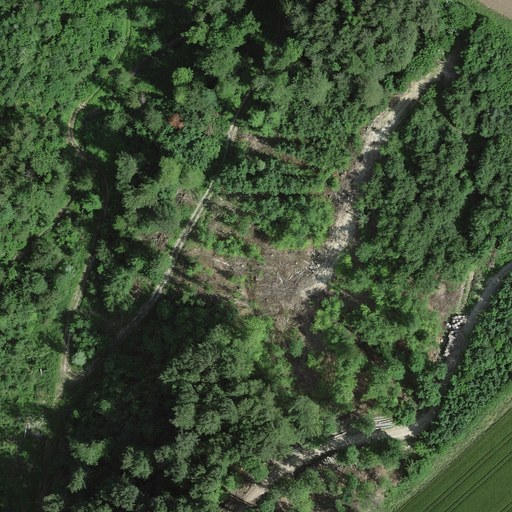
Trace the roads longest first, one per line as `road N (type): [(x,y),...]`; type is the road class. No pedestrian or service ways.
road 1 (track): [(129,0),(125,43),(71,119),(72,139),(103,174),(107,195),(65,339),(69,379),(84,378),(144,321),(226,159),(236,116),(279,42),(282,0)]
road 2 (track): [(511,267),(469,322),(432,412),(411,428),(293,462),(241,511)]
